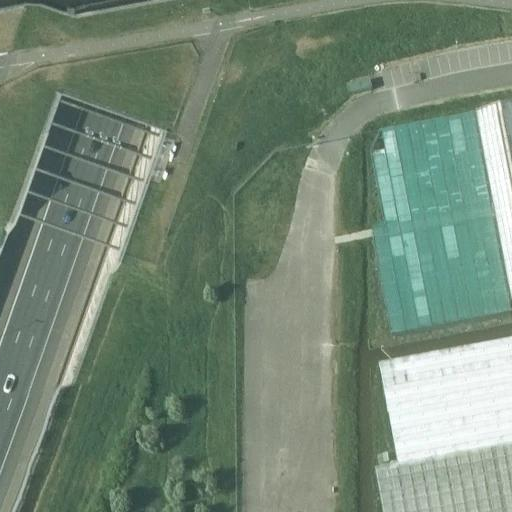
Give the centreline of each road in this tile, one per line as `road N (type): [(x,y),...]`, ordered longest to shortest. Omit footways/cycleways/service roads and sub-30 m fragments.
road 1 (unknown): [(511,49),(379,76),(361,87),(334,137),(314,259),(303,511)]
road 2 (motorway): [(0,412),(147,0)]
